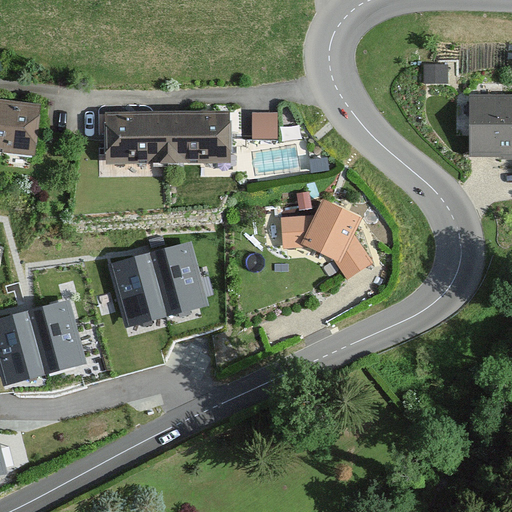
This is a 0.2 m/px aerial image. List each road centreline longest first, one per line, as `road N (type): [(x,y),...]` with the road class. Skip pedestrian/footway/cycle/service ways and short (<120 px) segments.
road 1 (tertiary): [(9,511),(413,316),(443,294),(460,256),(453,218),(430,185),(368,133),(326,69),(345,9),(367,0)]
road 2 (unknown): [(326,69),(272,87),(196,94),(0,89)]
